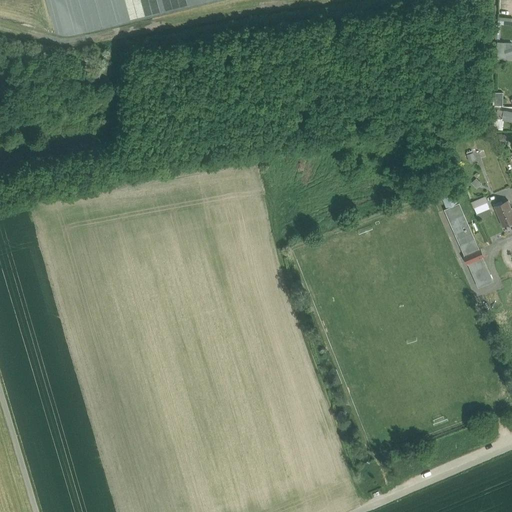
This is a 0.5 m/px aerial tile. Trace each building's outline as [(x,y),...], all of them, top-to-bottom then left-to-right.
[(504,60),(511,60),(511,42),(499,42),(498,48),(504,48),(504,60)] [(502,122),(511,124),(511,111),(505,110),(502,122)] [(449,177),(438,180),(442,191),(452,188),(449,177)] [(453,191),(442,196),(447,209),(459,204),(453,191)] [(486,196),(471,201),(477,218),(492,213),(486,196)] [(511,209),(508,201),(494,207),(503,227),(511,222),(511,209)] [(474,239),(459,204),(447,209),(462,244),(474,239)] [(474,239),(462,244),(467,255),(479,250),(474,239)] [(492,280),(482,258),(471,263),(480,285),(492,280)]
